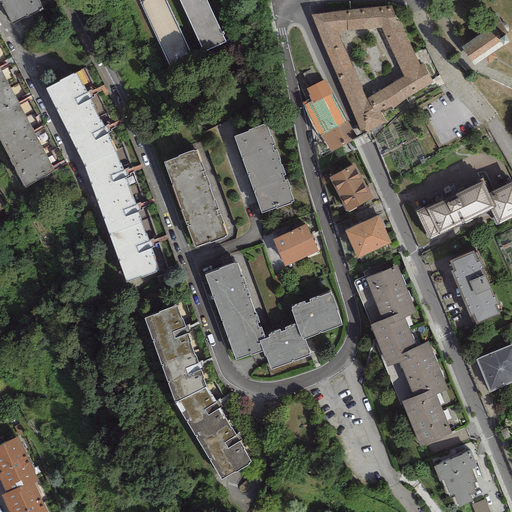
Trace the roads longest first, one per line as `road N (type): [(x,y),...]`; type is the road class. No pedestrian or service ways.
road 1 (unclassified): [(511,500),(296,0)]
road 2 (unclassified): [(70,0),(139,126),(232,380),(265,393),(311,384),(344,365)]
road 3 (unclassified): [(344,365),(355,343),(353,307),(277,26),(287,0)]
road 4 (motorway): [(350,511),(416,380),(511,261)]
road 5 (residential): [(0,21),(98,224)]
road 6 (unclassified): [(411,0),(438,56),(511,151)]
road 7 (residential): [(344,365),(409,511)]
